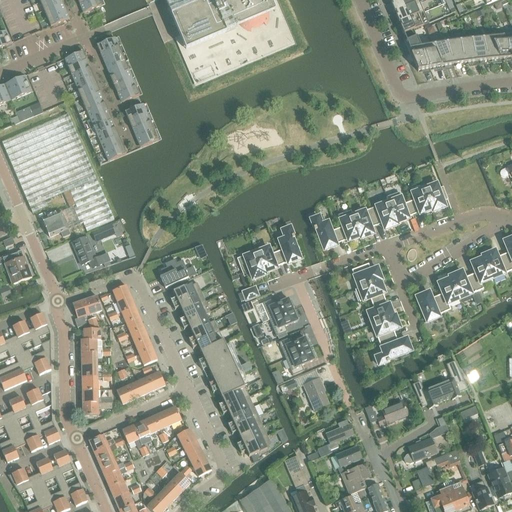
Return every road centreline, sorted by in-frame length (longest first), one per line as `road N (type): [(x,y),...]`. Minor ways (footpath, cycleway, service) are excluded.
road 1 (residential): [(359,0),(401,97),(511,84)]
road 2 (residential): [(184,387),(134,276),(58,301)]
road 3 (residential): [(181,511),(224,472),(184,387)]
road 4 (residential): [(296,278),(349,410)]
road 5 (residential): [(505,219),(477,215),(384,246)]
road 6 (residential): [(398,286),(505,219)]
road 7 (residential): [(75,440),(184,387)]
